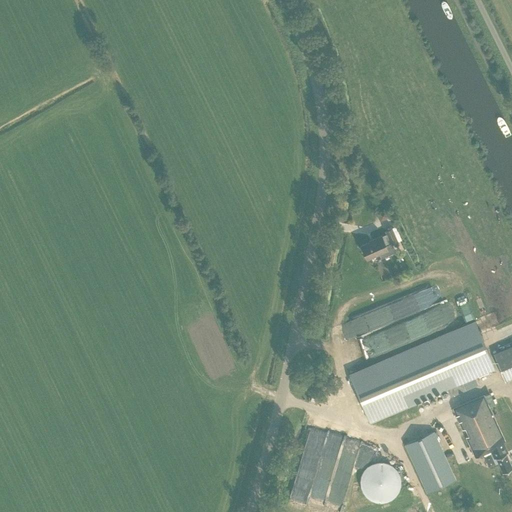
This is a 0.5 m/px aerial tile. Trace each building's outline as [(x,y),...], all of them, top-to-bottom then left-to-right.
[(367,257),(379,252),(381,255),(395,249),(392,242),(397,239),(391,226),(385,229),(386,232),(381,234),(372,237),(372,238),(361,244),(367,257)] [(495,368),(474,320),(399,353),(348,374),(369,422),(447,389),(450,396),(465,390),(462,383),(495,368)] [(511,377),(511,344),(493,352),(504,380),(511,377)] [(507,451),(501,439),(503,438),(487,402),(485,399),(483,395),(454,409),(457,413),(455,415),(475,457),(490,450),(494,457),(496,456),(502,471),(511,466),(505,452),(507,451)] [(427,492),(454,479),(432,431),(405,444),(427,492)] [(381,502),(384,501),(387,501),(390,499),(392,498),(395,496),(397,494),(398,491),(399,489),(400,486),(401,483),(400,480),(400,477),(399,474),(398,472),(396,469),(394,467),(392,465),(389,464),(386,463),(384,462),(381,462),(378,462),(375,462),(372,463),(369,465),(367,466),(365,469),(363,471),(362,474),(361,476),(360,479),(360,482),(360,485),(361,488),(362,491),(364,493),(366,496),(368,497),(370,499),(373,500),(376,501),(379,502),(381,502)]
